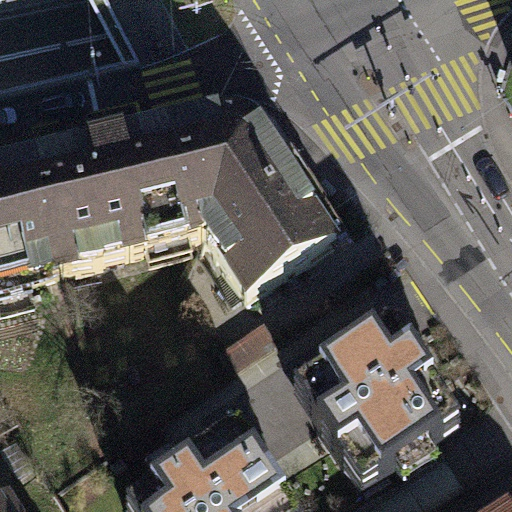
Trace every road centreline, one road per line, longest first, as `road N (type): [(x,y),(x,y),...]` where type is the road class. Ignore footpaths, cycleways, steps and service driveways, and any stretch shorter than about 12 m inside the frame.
road 1 (primary): [(0,126),(348,34)]
road 2 (primary): [(0,80),(327,0)]
road 3 (tertiary): [(348,34),(511,282)]
